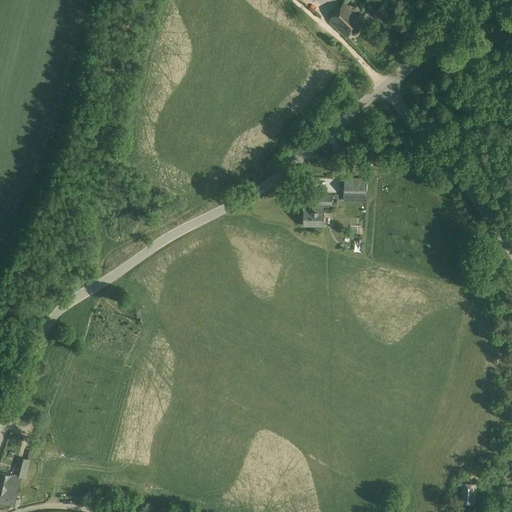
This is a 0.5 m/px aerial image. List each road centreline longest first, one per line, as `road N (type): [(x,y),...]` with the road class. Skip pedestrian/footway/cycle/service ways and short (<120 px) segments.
road 1 (tertiary): [(0,444),(54,315),(276,181),(383,85)]
road 2 (unclassified): [(511,259),(383,85)]
road 3 (tertiary): [(383,85),(510,0)]
